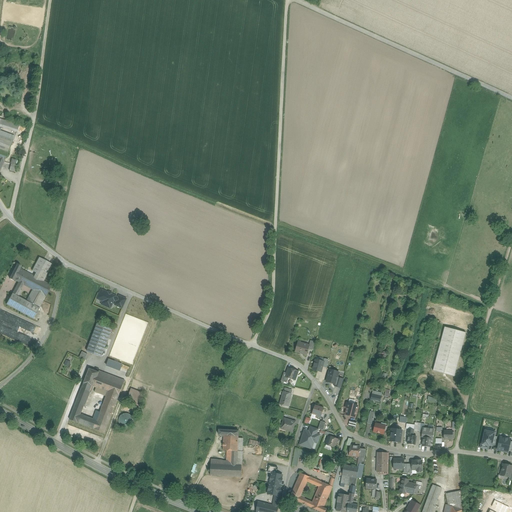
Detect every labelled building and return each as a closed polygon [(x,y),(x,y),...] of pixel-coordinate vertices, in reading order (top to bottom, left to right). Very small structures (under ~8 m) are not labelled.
[(8,85),(4,86),(1,88),(0,91),(0,92),(0,95),(3,98),(6,100),(10,99),(13,97),(15,93),(14,89),(12,86),(8,85)] [(0,126),(2,128),(17,133),(20,126),(0,119),(0,126)] [(0,133),(15,138),(15,137),(0,131),(2,128),(0,126),(0,133)] [(0,133),(0,136),(13,141),(15,138),(0,133)] [(0,149),(8,153),(13,141),(0,136),(0,149)] [(0,160),(4,162),(8,153),(0,149),(0,160)] [(26,273),(43,282),(52,265),(39,258),(32,271),(28,270),(26,273)] [(17,264),(10,279),(14,281),(14,280),(20,269),(21,266),(17,264)] [(25,272),(20,269),(14,280),(19,282),(18,283),(19,284),(20,283),(25,272)] [(26,273),(25,272),(20,283),(33,290),(46,296),(51,286),(43,282),(26,273)] [(26,301),(29,297),(19,291),(20,289),(16,287),(12,294),(26,301)] [(108,293),(100,289),(96,299),(102,301),(101,304),(111,309),(117,297),(112,295),(112,294),(108,292),(108,293)] [(39,308),(46,296),(33,290),(29,297),(26,301),(39,308)] [(26,301),(12,294),(6,304),(15,309),(33,319),(39,308),(26,301)] [(127,299),(119,295),(118,298),(117,297),(115,301),(116,302),(114,305),(123,309),(127,299)] [(31,337),(36,326),(0,309),(0,324),(15,331),(14,335),(26,341),(28,336),(31,337)] [(112,329),(98,324),(87,351),(101,357),(112,329)] [(433,371),(454,377),(466,333),(445,327),(433,371)] [(295,352),(307,355),(310,346),(298,342),(295,352)] [(316,360),(313,370),(321,373),(324,362),(316,360)] [(298,372),(288,368),(285,377),(295,380),(298,372)] [(98,372),(89,369),(84,383),(92,386),(93,387),(99,373),(98,372)] [(330,370),(326,382),(336,385),(339,373),(330,370)] [(108,392),(119,396),(125,381),(99,371),(98,372),(99,373),(93,387),(108,392)] [(92,386),(84,383),(82,388),(89,391),(92,386)] [(89,391),(82,388),(76,402),(84,405),(89,391)] [(144,394),(131,389),(126,401),(139,406),(144,394)] [(372,391),(370,400),(380,402),(382,392),(372,391)] [(102,407),(113,411),(119,396),(108,392),(102,407)] [(292,394),(283,392),(283,394),(281,394),(280,396),(282,397),(280,405),(289,407),(292,394)] [(345,415),(355,417),(358,406),(348,404),(345,415)] [(315,405),(312,414),(321,417),(324,409),(315,405)] [(83,409),(75,406),(69,420),(77,423),(81,414),(83,409)] [(97,421),(94,429),(105,433),(113,411),(102,407),(100,412),(97,421)] [(93,419),(81,414),(77,423),(94,429),(97,421),(93,419)] [(129,414),(128,414),(126,414),(124,414),(122,415),(120,416),(119,418),(119,420),(119,422),(119,424),(121,426),(122,427),(124,428),(126,428),(128,427),(130,426),(131,425),(132,423),(133,421),(133,419),(132,417),(131,416),(129,414)] [(295,422),(284,419),(281,429),(282,429),(282,427),(287,429),(286,431),(292,432),(295,422)] [(318,428),(325,430),(326,426),(324,425),(326,422),(320,421),(318,428)] [(376,424),(374,432),(384,434),(386,426),(376,424)] [(421,437),(433,439),(434,430),(423,428),(421,437)] [(101,441),(102,436),(76,429),(74,437),(98,443),(99,440),(101,441)] [(392,429),(390,442),(400,443),(401,430),(392,429)] [(496,431),(484,429),(480,448),(488,449),(489,445),(492,446),(493,444),(494,437),(496,431)] [(315,433),(305,430),(303,437),(313,440),(315,433)] [(444,431),(443,439),(452,439),(453,431),(444,431)] [(338,439),(328,436),(326,445),(335,448),(338,439)] [(408,436),(407,444),(415,445),(416,437),(408,436)] [(313,440),(303,437),(301,444),(311,447),(313,440)] [(431,438),(424,437),(423,446),(430,447),(431,438)] [(511,440),(500,437),(497,451),(508,453),(509,450),(511,442),(511,440)] [(238,441),(224,440),(223,451),(227,451),(232,451),(233,451),(238,452),(238,451),(238,441)] [(359,457),(360,447),(350,446),(349,456),(359,457)] [(293,466),(296,467),(298,456),(308,458),(310,454),(296,449),(293,466)] [(226,460),(216,460),(216,464),(232,465),(232,451),(227,451),(226,460)] [(378,453),(377,463),(387,463),(387,453),(378,453)] [(404,459),(393,459),(393,469),(404,469),(404,459)] [(422,461),(412,461),(412,470),(422,470),(422,461)] [(377,471),(387,472),(387,463),(377,463),(377,471)] [(216,464),(211,464),(210,476),(242,477),(242,466),(237,465),(232,465),(216,464)] [(509,478),(511,466),(503,464),(500,476),(509,478)] [(344,465),(341,484),(356,487),(359,468),(344,465)] [(272,473),(269,484),(280,486),(282,475),(272,473)] [(308,482),(310,477),(301,473),(290,498),(298,502),(301,497),(308,482)] [(321,482),(310,477),(308,482),(319,487),(321,482)] [(366,488),(376,489),(377,480),(367,479),(366,488)] [(313,500),(324,505),(332,487),(329,486),(321,482),(319,487),(313,500)] [(414,493),(415,484),(407,483),(406,492),(414,493)] [(280,486),(269,484),(268,494),(278,496),(279,493),(280,493),(280,489),(280,486)] [(433,485),(422,511),(433,511),(442,489),(433,485)] [(446,494),(449,505),(452,506),(461,510),(458,491),(446,494)] [(336,511),(339,511),(347,511),(350,496),(339,494),(336,511)] [(511,504),(496,497),(495,500),(511,508),(511,504)] [(310,507),(312,503),(305,499),(303,504),(310,507)] [(324,505),(313,500),(312,503),(310,507),(321,511),(325,511),(327,510),(323,508),(324,505)] [(405,511),(416,511),(421,505),(412,500),(405,511)] [(511,511),(511,508),(495,500),(490,511),(492,511),(511,511)] [(277,511),(278,507),(259,502),(256,511),(277,511)] [(349,503),(347,511),(357,511),(358,505),(349,503)]
